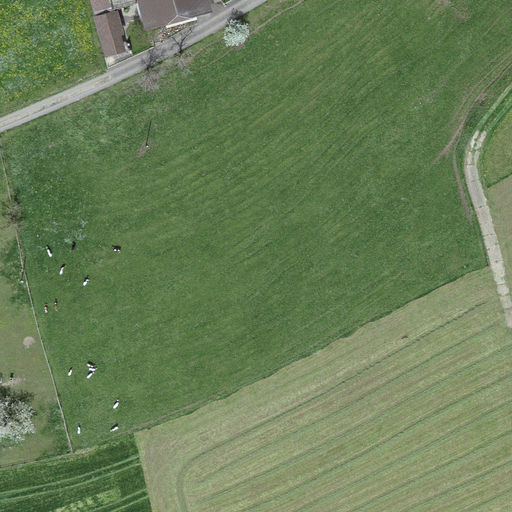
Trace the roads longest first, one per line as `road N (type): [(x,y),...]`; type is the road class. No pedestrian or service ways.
road 1 (residential): [(251,0),(164,50),(0,124)]
road 2 (track): [(511,82),(474,141),(479,223),(511,313)]
